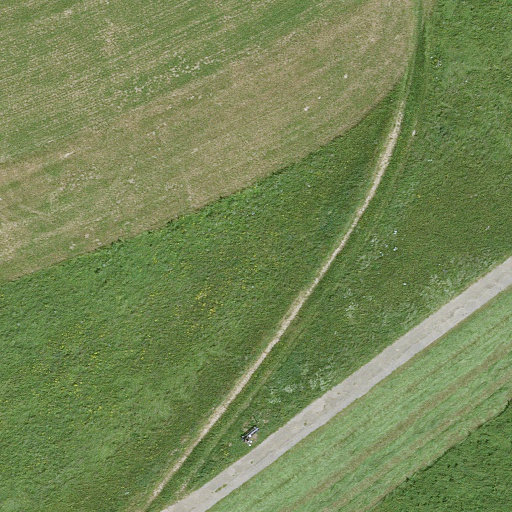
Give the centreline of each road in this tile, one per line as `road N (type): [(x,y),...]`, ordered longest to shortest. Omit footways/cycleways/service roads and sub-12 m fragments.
road 1 (track): [(408,0),(407,55),(332,254),(237,386),(167,511)]
road 2 (track): [(511,269),(179,511)]
